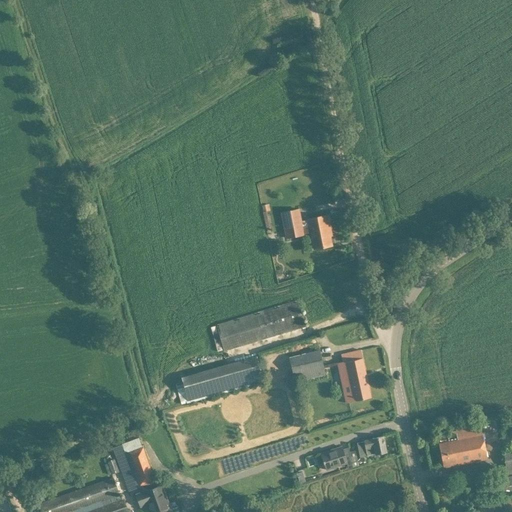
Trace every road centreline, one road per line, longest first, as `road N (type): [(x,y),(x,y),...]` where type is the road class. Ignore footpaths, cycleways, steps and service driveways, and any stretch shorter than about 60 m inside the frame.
road 1 (track): [(16,0),(65,149),(91,197),(147,408),(0,474)]
road 2 (tertiary): [(423,511),(394,362),(399,320),(423,278),(511,215)]
road 3 (track): [(395,351),(373,316),(316,17)]
road 4 (unknown): [(402,406),(183,479)]
